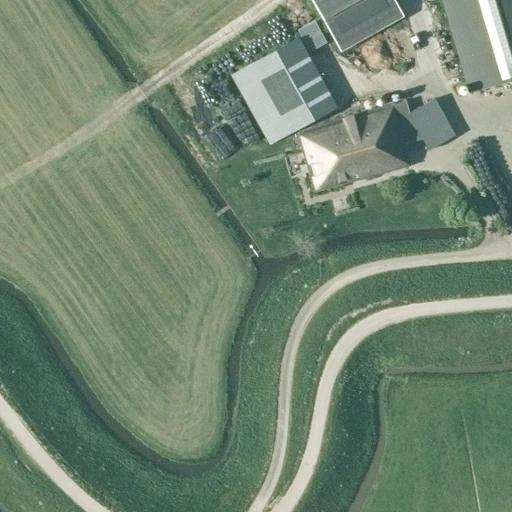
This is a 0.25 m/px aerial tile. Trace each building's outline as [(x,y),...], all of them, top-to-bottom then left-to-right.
[(393,0),(310,0),(338,49),(401,13),(393,0)] [(511,0),(441,0),(469,95),(511,81),(511,0)] [(318,33),(313,24),(297,31),(302,41),(318,33)] [(320,34),(303,43),(308,53),(325,44),(320,34)] [(270,145),(290,134),(336,109),(298,39),(232,74),(270,145)] [(407,167),(402,146),(421,140),(428,151),(454,136),(434,99),(409,114),(405,101),(297,133),(314,192),(407,167)]
